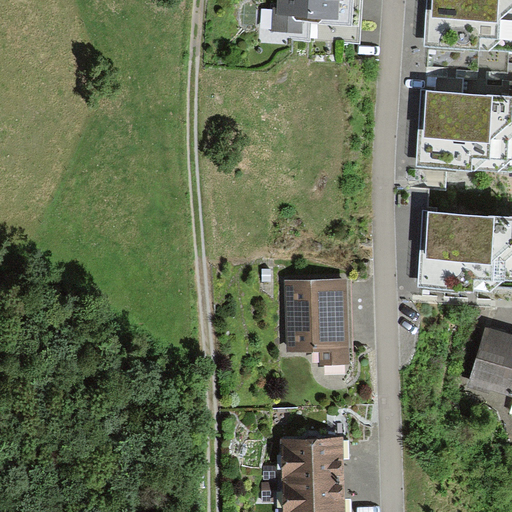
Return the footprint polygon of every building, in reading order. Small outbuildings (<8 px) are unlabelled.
[(361,0),(279,0),(279,8),(274,7),(272,36),(358,42),(361,0)] [(511,0),(427,0),(424,49),(460,51),(483,53),(503,54),(511,54),(511,0)] [(511,97),(419,92),(417,167),(472,180),(479,175),(499,177),(503,174),(511,174),(511,97)] [(511,220),(422,214),(415,293),(430,294),(458,297),(473,299),(473,295),(490,297),(497,290),(511,291),(511,220)] [(347,275),(286,277),(288,345),(321,344),(322,359),(349,358),(347,285),(347,275)] [(511,328),(486,321),(468,381),(489,387),(490,383),(511,389),(511,328)] [(343,433),(282,435),(283,511),(336,511),(346,511),(345,482),(344,472),(343,433)]
